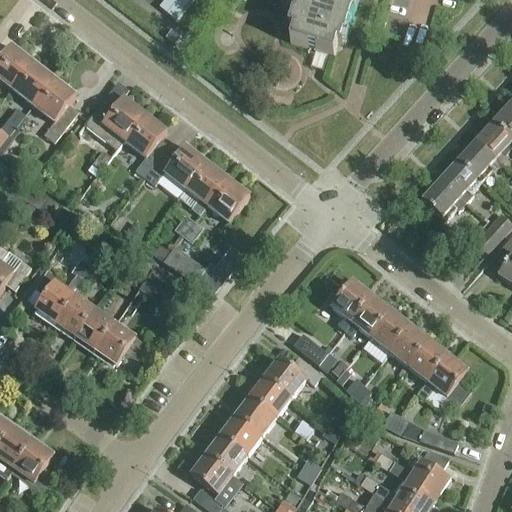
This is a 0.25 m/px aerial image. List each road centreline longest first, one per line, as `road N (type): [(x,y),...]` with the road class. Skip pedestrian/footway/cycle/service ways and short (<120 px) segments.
road 1 (residential): [(334,218),(53,0)]
road 2 (residential): [(135,467),(334,218)]
road 3 (residential): [(334,218),(511,13)]
road 4 (residential): [(334,218),(511,354)]
road 5 (residential): [(135,467),(0,371)]
